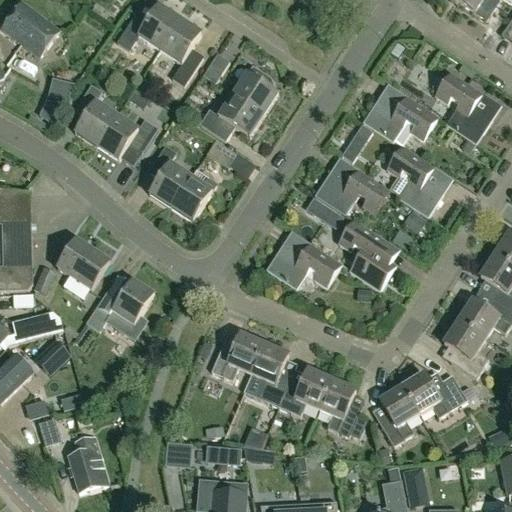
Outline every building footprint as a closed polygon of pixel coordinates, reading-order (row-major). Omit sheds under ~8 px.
[(485,0),(448,0),(486,25),(493,15),(481,7),(485,0)] [(39,62),(60,35),(21,6),(1,33),(39,62)] [(159,56),(180,24),(158,10),(148,26),(136,18),(117,48),(129,56),(138,42),(159,56)] [(511,23),(502,38),(511,45),(511,23)] [(180,24),(159,56),(181,70),(172,84),(184,91),(203,62),(191,54),(202,39),(180,24)] [(396,47),(389,58),(397,63),(404,52),(396,47)] [(215,88),(230,66),(217,58),(203,80),(215,88)] [(433,59),(424,74),(439,84),(449,70),(433,59)] [(247,78),(233,100),(264,121),(278,99),(255,84),(247,78)] [(458,109),(445,129),(469,144),(475,149),(477,149),(485,137),(502,111),(450,78),(435,102),(447,110),(451,104),(458,109)] [(52,82),(39,116),(51,123),(77,87),(52,82)] [(97,152),(117,121),(95,106),(102,97),(91,90),(74,115),(85,121),(75,137),(97,152)] [(264,121),(233,100),(219,122),(209,115),(200,129),(225,145),(234,132),(250,142),(264,121)] [(379,102),(362,128),(393,148),(406,127),(414,133),(410,138),(423,147),(439,122),(406,101),(398,114),(379,102)] [(117,121),(97,152),(118,166),(128,150),(138,157),(155,132),(144,125),(138,134),(117,121)] [(362,129),(357,136),(368,143),(372,136),(362,129)] [(256,171),(215,144),(206,159),(228,173),(230,171),(248,183),(256,171)] [(475,149),(469,144),(463,154),(469,158),(475,149)] [(171,213),(192,182),(170,168),(176,158),(165,151),(149,176),(159,183),(149,199),(171,213)] [(397,203),(428,223),(453,184),(402,151),(386,175),(399,184),(403,178),(410,183),(397,203)] [(352,167),(357,160),(347,153),(342,160),(352,167)] [(34,158),(19,178),(32,189),(48,168),(34,158)] [(331,176),(315,201),(345,221),(358,201),(366,206),(363,212),(375,220),(391,196),(358,175),(350,187),(331,176)] [(192,182),(171,213),(192,227),(218,188),(207,181),(203,189),(192,182)] [(0,228),(2,228),(31,227),(31,197),(0,192),(0,228)] [(306,214),(321,224),(329,213),(314,203),(306,214)] [(392,267),(400,255),(354,225),(338,249),(351,257),(355,252),(363,257),(349,277),(380,297),(397,270),(392,267)] [(31,271),(31,227),(2,228),(3,271),(31,271)] [(58,273),(91,295),(111,258),(76,235),(66,246),(58,273)] [(406,255),(413,244),(399,235),(392,246),(406,255)] [(511,239),(509,238),(495,260),(511,270),(511,239)] [(283,250),(267,276),(297,295),(310,275),(319,280),(315,286),(327,294),(343,270),(310,249),(302,261),(283,250)] [(511,270),(495,260),(481,281),(494,290),(487,300),(493,304),(511,316),(511,270)] [(31,271),(3,271),(0,271),(0,295),(27,294),(31,288),(31,271)] [(46,299),(56,277),(44,271),(34,294),(46,299)] [(86,327),(99,336),(106,323),(117,329),(135,343),(149,322),(140,317),(155,292),(133,277),(121,291),(112,307),(103,302),(86,327)] [(371,295),(359,294),(358,304),(370,305),(371,295)] [(511,328),(511,316),(493,304),(486,314),(472,305),(458,327),(485,345),(494,332),(505,339),(511,328)] [(18,348),(56,338),(51,320),(42,322),(34,320),(13,325),(18,348)] [(485,345),(458,327),(444,348),(458,357),(451,368),(476,384),(489,364),(478,356),(485,345)] [(252,379),(265,350),(242,340),(235,354),(224,349),(212,377),(233,386),(239,374),(252,379)] [(56,345),(35,365),(57,387),(63,381),(67,385),(74,378),(63,367),(71,360),(56,345)] [(288,360),(265,350),(252,379),(265,385),(257,403),(279,412),(291,385),(293,380),(282,375),(288,360)] [(31,378),(14,360),(0,373),(0,407),(1,408),(31,378)] [(291,385),(279,412),(300,422),(306,409),(319,414),(332,385),(308,375),(302,390),(291,385)] [(424,379),(402,392),(420,420),(432,413),(439,424),(468,406),(452,380),(432,392),(424,379)] [(356,396),(332,385),(319,414),(333,421),(328,434),(349,443),(361,416),(349,411),(356,396)] [(49,417),(69,410),(62,388),(42,395),(49,417)] [(420,420),(402,392),(380,406),(388,420),(378,426),(394,452),(414,440),(407,428),(420,420)] [(83,410),(80,400),(74,402),(71,407),(73,413),(83,410)] [(38,427),(45,450),(61,446),(55,422),(38,427)] [(65,442),(75,439),(71,423),(61,426),(65,442)] [(222,430),(207,432),(208,441),(223,439),(222,430)] [(511,435),(502,437),(504,450),(511,448),(511,435)] [(68,461),(78,497),(103,491),(109,489),(95,442),(76,447),(79,458),(68,461)] [(176,462),(190,463),(191,449),(177,448),(176,462)] [(223,452),(221,468),(239,470),(240,453),(223,452)] [(381,468),(390,466),(387,453),(378,455),(381,468)] [(293,462),(296,477),(306,475),(304,460),(293,462)] [(511,497),(511,462),(501,465),(508,498),(511,497)] [(389,473),(391,487),(401,485),(399,471),(389,473)] [(294,503),(324,503),(324,482),(294,483),(294,503)] [(406,511),(401,485),(382,489),(386,511),(406,511)] [(244,511),(246,500),(247,487),(233,486),(232,499),(215,497),(213,511),(244,511)] [(430,511),(430,486),(409,486),(409,511),(430,511)]
